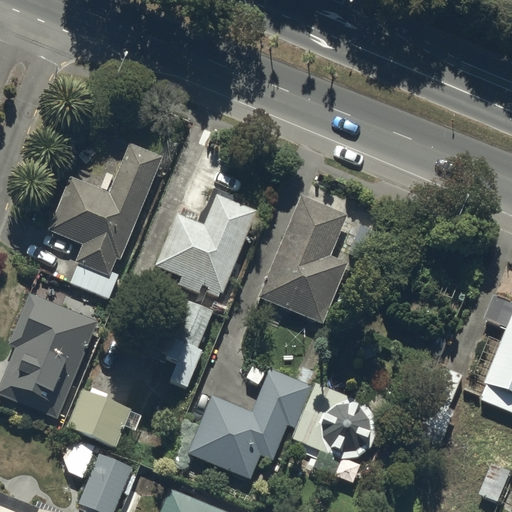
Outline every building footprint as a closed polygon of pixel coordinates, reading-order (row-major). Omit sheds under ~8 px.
[(117,266),(121,268),(163,164),(130,151),(110,200),(71,184),(49,238),(83,252),(76,270),(110,284),(117,266)] [(221,300),(223,301),(258,218),(217,201),(205,231),(177,220),(156,273),(181,283),(178,290),(200,299),(203,293),(208,295),(207,299),(219,304),(221,300)] [(259,305),(324,331),(349,271),(331,263),(348,222),(302,203),(259,305)] [(360,233),(350,258),(364,263),(374,238),(360,233)] [(0,400),(58,425),(99,328),(31,300),(9,351),(16,354),(0,393),(0,400)] [(511,309),(494,302),(484,325),(507,335),(484,390),(488,391),(481,407),(511,419),(511,309)] [(199,356),(213,319),(189,309),(167,364),(177,368),(169,388),(188,396),(203,358),(199,356)] [(435,467),(454,420),(448,418),(463,381),(440,373),(407,457),(435,467)] [(189,461),(251,487),(261,463),(273,468),(288,432),(295,435),(313,393),(271,375),(253,419),(213,403),(189,461)] [(67,434),(117,454),(132,417),(83,397),(67,434)] [(80,511),(81,511),(118,511),(134,476),(100,462),(80,511)] [(479,500),(498,508),(510,478),(492,470),(479,500)] [(211,511),(171,495),(164,511),(211,511)] [(33,511),(0,498),(0,511),(33,511)]
